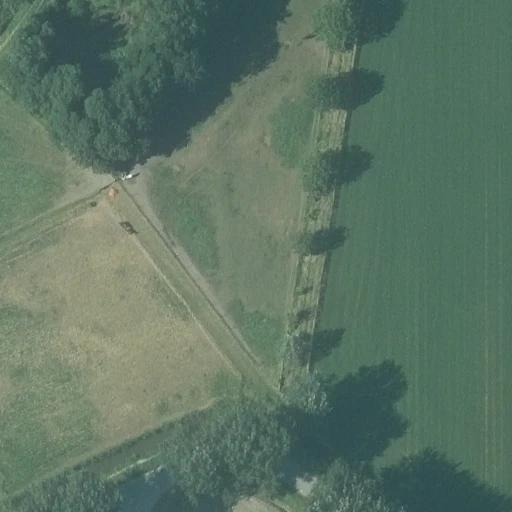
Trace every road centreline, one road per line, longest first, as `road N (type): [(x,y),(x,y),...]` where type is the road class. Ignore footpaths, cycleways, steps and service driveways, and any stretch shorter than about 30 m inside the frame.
road 1 (track): [(354,0),(276,466)]
road 2 (unclassified): [(325,511),(276,466),(234,457),(191,467),(103,511)]
